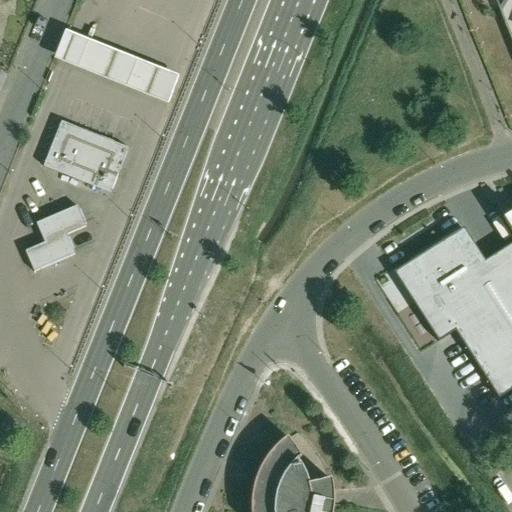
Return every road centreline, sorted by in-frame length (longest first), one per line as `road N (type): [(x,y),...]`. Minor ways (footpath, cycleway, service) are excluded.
road 1 (primary): [(242,0),(36,511)]
road 2 (primary): [(95,511),(301,0)]
road 3 (unclassified): [(273,320),(376,217),(426,185),(511,157)]
road 4 (unclassified): [(273,320),(311,363),(408,511)]
road 5 (unclassified): [(182,511),(273,320)]
road 6 (unclassified): [(0,147),(58,0)]
